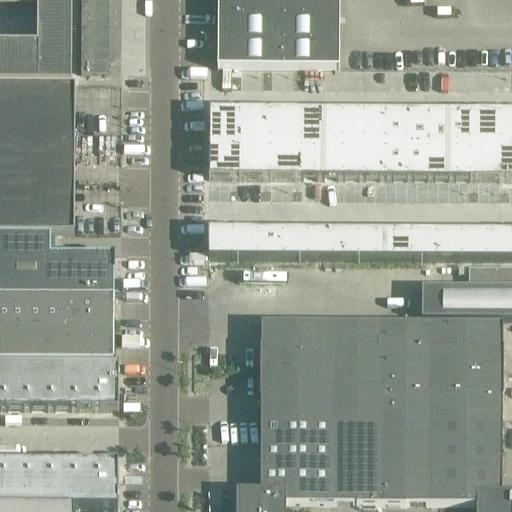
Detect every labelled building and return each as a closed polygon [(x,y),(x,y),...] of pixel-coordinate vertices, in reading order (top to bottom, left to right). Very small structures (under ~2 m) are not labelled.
[(0,49),(0,88),(72,89),(72,0),(0,0),(0,8),(40,9),(40,50),(0,49)] [(218,0),(218,72),(340,72),(340,0),(218,0)] [(110,17),(110,5),(82,5),(82,17),(110,17)] [(110,30),(110,17),(82,17),(82,29),(110,30)] [(109,42),(110,30),(82,29),(82,41),(109,42)] [(109,54),(109,42),(82,41),(82,53),(109,54)] [(109,66),(109,54),(82,53),(81,65),(109,66)] [(109,78),(109,66),(81,65),(81,77),(109,78)] [(0,236),(75,237),(76,89),(72,89),(0,88),(0,236)] [(205,115),(205,151),(236,151),(236,115),(205,115)] [(236,115),(236,151),(267,151),(267,115),(236,115)] [(267,115),(267,151),(298,151),(298,115),(267,115)] [(298,115),(298,151),(318,151),(318,115),(298,115)] [(318,115),(318,151),(339,151),(339,115),(318,115)] [(339,115),(339,151),(360,151),(360,115),(339,115)] [(360,115),(360,151),(381,151),(381,115),(360,115)] [(381,115),(381,151),(402,151),(402,115),(381,115)] [(402,115),(402,151),(422,151),(422,115),(402,115)] [(422,115),(422,151),(443,151),(443,115),(422,115)] [(443,115),(443,151),(464,152),(464,116),(443,115)] [(511,115),(495,116),(495,152),(511,151),(511,115)] [(464,116),(464,152),(495,152),(495,116),(464,116)] [(205,151),(204,183),(235,183),(236,151),(205,151)] [(236,151),(235,183),(266,183),(267,151),(236,151)] [(298,151),(267,151),(266,183),(297,183),(298,151)] [(298,151),(297,183),(318,183),(318,151),(298,151)] [(318,151),(318,183),(339,183),(339,151),(318,151)] [(339,151),(339,183),(360,183),(360,151),(339,151)] [(360,151),(360,183),(381,183),(381,151),(360,151)] [(381,151),(381,183),(401,183),(402,151),(381,151)] [(402,151),(401,183),(422,183),(422,151),(402,151)] [(422,151),(422,183),(443,183),(443,151),(422,151)] [(443,151),(443,183),(464,184),(464,152),(443,151)] [(511,151),(495,152),(495,184),(511,183),(511,151)] [(464,152),(464,184),(495,184),(495,152),(464,152)] [(204,232),(204,263),(229,263),(229,232),(204,232)] [(229,232),(229,263),(255,263),(255,232),(229,232)] [(255,232),(255,263),(280,263),(280,232),(255,232)] [(280,232),(280,263),(305,263),(305,233),(280,232)] [(305,233),(305,263),(330,263),(330,233),(305,233)] [(330,233),(330,263),(355,264),(355,233),(330,233)] [(355,233),(355,264),(381,264),(381,233),(355,233)] [(381,233),(381,264),(406,264),(406,233),(381,233)] [(406,233),(406,264),(431,264),(431,233),(406,233)] [(431,233),(431,264),(456,264),(456,234),(431,233)] [(456,234),(456,264),(481,264),(481,234),(456,234)] [(481,234),(481,264),(507,264),(507,234),(481,234)] [(0,300),(114,301),(114,258),(51,258),(51,238),(0,237),(0,300)] [(511,323),(511,272),(469,272),(469,292),(422,291),(422,323),(511,323)] [(0,366),(112,367),(112,302),(0,301),(0,366)] [(382,379),(383,327),(262,326),(261,350),(260,379),(382,379)] [(504,380),(504,352),(503,352),(503,328),(383,327),(382,379),(504,380)] [(0,369),(0,413),(120,415),(120,370),(0,369)] [(382,431),(382,379),(260,379),(260,400),(261,400),(261,431),(335,431),(382,431)] [(503,432),(503,401),(504,402),(504,380),(382,379),(382,431),(429,431),(503,432)] [(334,508),(335,431),(261,431),(261,494),(237,494),(236,511),(286,511),(286,508),(334,508)] [(381,509),(382,431),(335,431),(334,508),(357,508),(357,509),(381,509)] [(429,509),(429,431),(382,431),(381,509),(406,509),(429,509)] [(511,511),(511,495),(502,496),(503,448),(503,432),(429,431),(429,509),(477,509),(476,511),(511,511)] [(0,466),(0,510),(73,511),(119,511),(120,467),(0,466)]
